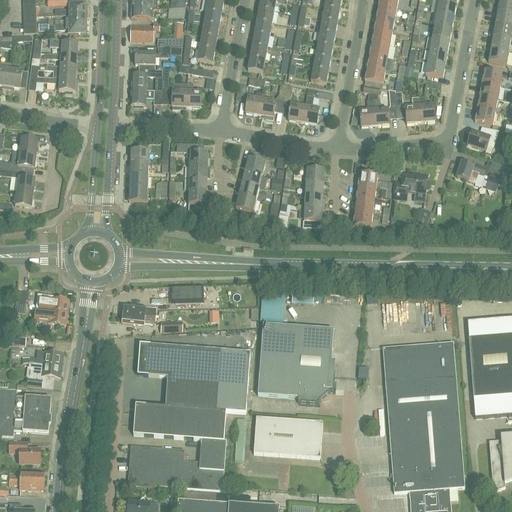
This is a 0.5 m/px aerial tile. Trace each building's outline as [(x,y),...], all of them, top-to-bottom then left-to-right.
[(63,0),(49,1),(48,1),(48,8),(68,8),(68,0),(63,0)] [(132,1),(132,10),(147,11),(146,12),(153,12),(153,11),(157,11),(158,1),(162,1),(145,0),(145,1),(132,1)] [(269,0),(261,0),(260,11),(275,14),(277,1),(269,0)] [(336,0),(326,0),(324,10),(339,13),(342,1),(336,0)] [(380,0),(379,7),(397,10),(398,0),(380,0)] [(410,8),(416,9),(418,1),(417,0),(409,0),(412,0),(410,8)] [(176,1),(175,10),(185,9),(186,5),(188,5),(188,1),(176,1)] [(209,1),(207,13),(222,16),(224,4),(209,1)] [(511,3),(500,1),(498,13),(511,16),(511,3)] [(457,5),(440,2),(437,14),(455,17),(457,5)] [(56,15),(56,18),(68,17),(71,17),(88,17),(88,7),(88,6),(81,6),(80,6),(71,6),(71,8),(71,11),(56,12),(56,15)] [(291,17),(297,18),(299,8),(293,7),(291,17)] [(379,7),(377,19),(394,23),(397,10),(379,7)] [(299,18),(305,20),(307,9),(301,8),(299,18)] [(147,11),(132,10),(132,20),(153,21),(153,12),(146,12),(147,11)] [(324,10),(322,23),(337,25),(339,13),(324,10)] [(275,14),(260,11),(258,23),(272,26),(275,14)] [(207,13),(205,26),(220,28),(222,16),(207,13)] [(511,16),(498,13),(495,26),(511,28),(511,16)] [(455,17),(437,14),(435,26),(452,29),(455,17)] [(88,27),(88,17),(71,17),(71,22),(67,22),(55,22),(55,27),(88,27)] [(297,18),(291,17),(289,26),(295,28),(297,18)] [(394,23),(377,19),(375,32),(392,35),(394,23)] [(258,23),(255,35),(270,38),(272,26),(258,23)] [(321,29),(318,29),(317,34),(320,34),(320,35),(335,38),(337,25),(322,23),(321,29)] [(154,26),(154,28),(132,27),(131,44),(154,44),(154,33),(160,33),(160,26),(154,26)] [(205,26),(203,38),(217,40),(220,28),(205,26)] [(435,26),(433,39),(450,42),(452,29),(435,26)] [(511,28),(495,26),(493,38),(510,41),(511,32),(511,28)] [(55,27),(56,33),(66,32),(70,32),(70,36),(88,36),(88,27),(55,27)] [(286,41),(293,42),(294,32),(288,31),(286,41)] [(375,32),(373,45),(390,48),(392,35),(375,32)] [(297,33),(295,43),(301,44),(303,34),(297,33)] [(255,35),(253,47),(268,50),(270,38),(255,35)] [(320,35),(318,47),(333,50),(335,38),(320,35)] [(276,48),(278,39),(272,37),(270,47),(276,48)] [(217,40),(203,38),(200,50),(215,53),(217,40)] [(510,41),(493,38),(491,51),(508,54),(510,41)] [(450,42),(433,39),(431,51),(448,54),(450,42)] [(158,49),(171,49),(176,49),(176,41),(158,42),(158,49)] [(293,42),(286,41),(285,51),(291,52),(293,42)] [(63,44),(63,42),(55,42),(50,42),(50,49),(62,50),(62,57),(78,58),(78,45),(63,44)] [(301,44),(295,43),(293,52),(299,54),(301,44)] [(390,48),(373,45),(370,57),(388,60),(390,48)] [(268,50),(253,47),(251,60),(266,62),(268,50)] [(333,50),(318,47),(315,59),(330,62),(333,50)] [(156,71),(156,67),(156,60),(156,59),(170,59),(171,57),(182,58),(183,49),(176,49),(171,49),(158,49),(158,55),(136,54),(136,67),(139,67),(145,67),(145,71),(156,71)] [(215,53),(200,50),(198,62),(213,65),(215,53)] [(431,51),(429,63),(446,67),(448,54),(431,51)] [(508,54),(491,51),(489,63),(506,66),(508,54)] [(47,56),(46,61),(61,62),(61,69),(77,70),(78,58),(62,57),(47,56)] [(284,56),(282,65),(288,67),(290,57),(284,56)] [(292,57),(290,67),(297,68),(298,58),(292,57)] [(370,57),(368,70),(386,73),(388,60),(370,57)] [(330,62),(315,59),(313,71),(328,74),(330,62)] [(266,62),(251,60),(249,72),(263,75),(266,62)] [(446,67),(429,63),(426,76),(443,80),(446,67)] [(297,68),(290,67),(289,77),(295,78),(297,68)] [(53,80),(68,81),(76,82),(77,70),(61,69),(47,68),(47,73),(54,73),(53,80)] [(0,69),(0,87),(3,88),(3,89),(8,90),(10,71),(0,69)] [(204,78),(205,72),(190,69),(188,76),(204,78)] [(386,73),(368,70),(366,82),(383,85),(386,73)] [(21,91),(23,73),(10,71),(8,90),(13,91),(13,89),(21,91)] [(163,80),(163,72),(156,72),(156,71),(150,71),(150,79),(156,79),(163,80)] [(328,74),(313,71),(311,84),(326,86),(328,74)] [(482,85),(500,89),(502,76),(485,73),(482,85)] [(132,77),(132,92),(147,92),(147,79),(147,77),(145,77),(139,77),(132,77)] [(28,92),(36,93),(38,79),(30,78),(28,92)] [(76,82),(68,81),(53,80),(44,79),(43,85),(55,85),(55,93),(66,93),(66,96),(73,96),(73,94),(78,94),(78,87),(76,87),(76,82)] [(265,87),(266,83),(250,80),(249,86),(265,89),(265,87)] [(210,86),(209,91),(214,92),(215,82),(207,81),(206,86),(210,86)] [(428,83),(426,82),(425,89),(440,92),(442,85),(428,83)] [(274,119),(275,114),(283,115),(285,102),(287,87),(281,86),(266,83),(265,87),(280,90),(279,93),(278,93),(276,103),(263,101),(260,117),(274,119)] [(181,93),(173,93),(173,109),(173,112),(180,112),(180,109),(187,109),(188,87),(188,86),(181,85),(181,93)] [(482,85),(480,98),(498,101),(500,89),(482,85)] [(188,86),(188,87),(187,109),(201,110),(202,94),(197,94),(194,91),(194,86),(188,86)] [(293,88),(287,87),(285,102),(291,104),(291,103),(290,103),(293,88)] [(364,94),(369,95),(379,97),(380,90),(365,88),(364,94)] [(308,97),(306,108),(303,124),(317,127),(320,111),(312,109),(314,98),(318,99),(319,93),(309,91),(308,97)] [(162,107),(163,93),(147,92),(132,92),(132,107),(146,107),(147,100),(154,100),(154,106),(162,107)] [(257,94),(256,100),(249,99),(246,115),(260,117),(263,101),(262,101),(263,96),(257,94)] [(292,106),(290,116),(290,122),(303,124),(306,108),(308,97),(307,97),(305,108),(292,106)] [(480,98),(478,111),(495,114),(498,101),(480,98)] [(434,107),(427,107),(426,99),(419,99),(419,100),(420,108),(421,124),(435,123),(434,107)] [(420,108),(419,100),(412,100),(413,108),(406,109),(407,125),(421,124),(420,108)] [(378,102),(374,102),(376,128),(390,127),(389,121),(398,121),(397,110),(397,104),(390,105),(390,108),(388,110),(380,111),(379,101),(378,102)] [(376,128),(374,102),(367,102),(368,112),(360,113),(362,129),(376,128)] [(495,114),(478,111),(475,123),(493,127),(495,114)] [(468,147),(486,153),(488,147),(493,148),(499,133),(487,131),(484,138),(472,134),(468,147)] [(21,154),(37,156),(38,143),(22,140),(21,154)] [(191,167),(208,168),(209,155),(201,155),(201,146),(185,146),(184,155),(191,155),(191,160),(191,167)] [(131,166),(149,166),(150,153),(132,152),(131,166)] [(21,154),(13,153),(10,173),(34,176),(35,170),(37,156),(21,154)] [(249,160),(246,173),(262,177),(263,177),(268,157),(256,154),(254,161),(249,160)] [(474,164),(473,167),(462,163),(457,179),(476,185),(475,187),(480,189),(482,188),(485,179),(483,177),(489,179),(488,182),(503,187),(507,176),(502,174),(505,168),(488,163),(486,168),(474,164)] [(149,166),(131,166),(131,178),(149,179),(149,166)] [(191,167),(190,180),(208,181),(208,180),(210,180),(211,173),(208,173),(208,168),(191,167)] [(33,182),(34,176),(10,173),(0,171),(0,178),(9,179),(10,179),(13,180),(11,193),(33,196),(35,182),(33,182)] [(307,171),(307,184),(324,185),(325,172),(307,171)] [(262,177),(246,173),(246,174),(244,173),(242,179),(244,179),(243,185),(259,189),(260,189),(263,177),(262,177)] [(361,175),(359,188),(376,190),(378,177),(361,175)] [(408,194),(425,196),(426,191),(428,191),(430,190),(430,186),(429,184),(427,183),(428,178),(413,176),(413,178),(404,177),(403,185),(396,184),(394,200),(407,202),(408,194)] [(149,179),(131,178),(131,191),(148,192),(149,179)] [(281,193),(282,189),(283,181),(277,180),(273,179),(271,191),(281,193)] [(208,181),(190,180),(190,193),(208,194),(208,181)] [(324,185),(307,184),(306,197),(324,198),(324,185)] [(243,185),(240,198),(257,202),(260,189),(259,189),(243,185)] [(376,190),(359,188),(357,201),(375,203),(376,190)] [(131,191),(130,204),(148,204),(148,192),(131,191)] [(11,193),(10,196),(17,197),(15,207),(32,210),(33,196),(11,193)] [(208,194),(190,193),(189,206),(207,206),(208,194)] [(306,197),(305,209),(323,210),(324,198),(306,197)] [(240,198),(237,208),(237,210),(254,215),(257,202),(240,198)] [(357,201),(356,213),(373,216),(375,203),(357,201)] [(272,204),(269,227),(277,228),(278,216),(280,205),(273,204),(272,204)] [(0,212),(10,213),(11,207),(0,205),(0,212)] [(323,210),(305,209),(304,222),(322,223),(323,210)] [(416,226),(427,229),(432,214),(422,210),(416,226)] [(373,216),(356,213),(354,226),(372,228),(373,216)] [(398,219),(391,219),(391,228),(399,228),(399,219),(398,219)] [(203,288),(171,289),(171,292),(172,305),(204,304),(203,292),(203,288)] [(18,306),(26,307),(26,303),(28,303),(29,294),(19,292),(18,306)] [(262,295),(262,325),(276,325),(276,324),(285,324),(285,295),(262,295)] [(293,295),(293,306),(315,306),(315,303),(322,303),(322,295),(293,295)] [(37,310),(37,311),(68,315),(70,303),(53,301),(52,301),(42,300),(40,311),(37,310)] [(146,309),(124,307),(123,316),(156,320),(157,311),(146,310),(146,309)] [(49,324),(66,327),(68,315),(37,311),(36,321),(50,323),(49,324)] [(210,324),(219,324),(219,312),(210,312),(210,324)] [(156,320),(123,316),(122,325),(144,327),(144,325),(155,327),(156,320)] [(161,335),(182,334),(183,323),(162,325),(161,335)] [(263,326),(258,397),(298,400),(298,404),(318,406),(319,403),(320,402),(325,402),(329,398),(329,394),(331,393),(334,393),(336,362),(332,362),(334,331),(263,326)] [(12,347),(26,349),(27,337),(13,335),(12,347)] [(505,490),(505,486),(511,483),(511,336),(469,340),(473,400),(511,397),(511,436),(501,438),(501,443),(489,444),(493,494),(505,490)] [(454,344),(405,348),(383,350),(388,418),(394,495),(409,494),(410,511),(450,511),(449,491),(465,490),(457,391),(454,344)] [(134,437),(201,442),(224,444),(226,414),(246,415),(250,354),(140,347),(138,377),(168,380),(166,409),(136,407),(134,437)] [(30,365),(34,365),(61,368),(63,356),(46,353),(45,354),(37,353),(36,360),(31,360),(30,365)] [(30,365),(30,366),(29,366),(29,369),(34,369),(33,380),(28,379),(27,389),(42,391),(43,379),(59,381),(61,368),(34,365),(30,365)] [(0,444),(1,445),(2,438),(13,439),(14,433),(23,433),(23,434),(49,436),(51,401),(25,399),(25,400),(16,399),(17,392),(0,391),(0,444)] [(320,461),(323,425),(256,420),(254,456),(320,461)] [(245,462),(246,421),(236,421),(235,462),(245,462)] [(183,454),(132,450),(130,486),(223,493),(226,444),(224,444),(201,442),(200,464),(182,463),(183,454)] [(20,466),(40,467),(40,452),(27,451),(27,448),(28,445),(10,445),(9,455),(20,455),(20,466)] [(10,478),(10,482),(45,484),(45,475),(42,475),(21,474),(20,478),(10,478)] [(45,484),(10,482),(10,484),(9,484),(9,487),(20,488),(20,492),(44,493),(45,484)] [(0,497),(8,498),(9,490),(0,489),(0,497)] [(149,511),(150,505),(147,505),(143,501),(139,504),(129,504),(129,506),(127,508),(128,510),(128,511),(149,511)] [(228,511),(229,506),(178,502),(177,511),(228,511)]
